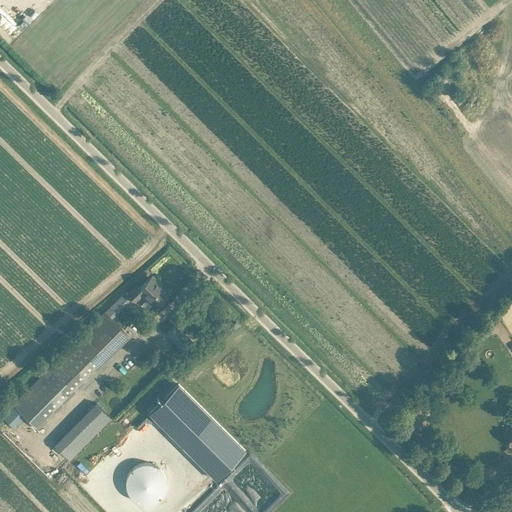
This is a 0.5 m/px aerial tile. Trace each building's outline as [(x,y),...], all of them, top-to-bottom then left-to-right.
[(138,285),(128,295),(135,301),(142,294),(146,298),(148,296),(157,305),(169,292),(162,285),(161,287),(151,277),(140,288),(138,285)] [(131,335),(112,317),(131,298),(124,291),(2,414),(14,426),(25,415),(38,428),(131,335)] [(166,333),(172,339),(184,350),(193,341),(175,324),(166,333)] [(222,343),(206,361),(220,375),(237,357),(222,343)] [(161,360),(156,366),(159,369),(164,363),(161,360)] [(178,383),(149,412),(216,478),(245,449),(178,383)] [(112,415),(95,398),(53,442),(70,458),(112,415)]
